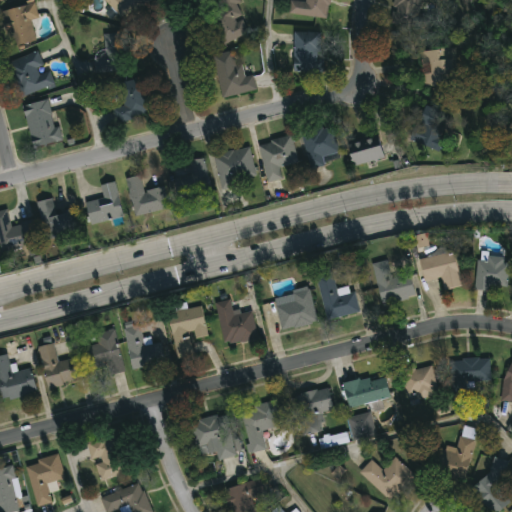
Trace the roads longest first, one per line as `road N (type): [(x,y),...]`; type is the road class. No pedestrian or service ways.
road 1 (residential): [(511,335),(405,343),(0,449)]
road 2 (residential): [(360,57),(359,84),(340,97),(0,187)]
road 3 (secondary): [(508,182),(392,188),(211,241)]
road 4 (secondary): [(219,270),(392,218),(509,208)]
road 5 (secondary): [(165,246),(0,288)]
road 6 (secondary): [(0,321),(161,280)]
